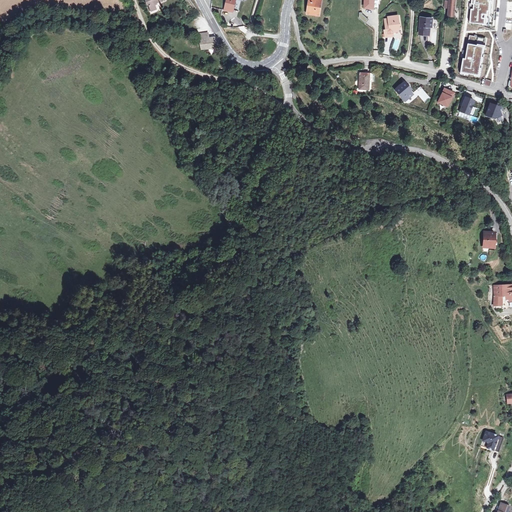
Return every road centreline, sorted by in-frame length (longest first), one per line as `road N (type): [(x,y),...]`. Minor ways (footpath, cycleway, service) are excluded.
road 1 (tertiary): [(511,224),(486,188),(442,160),(359,145),(294,115)]
road 2 (residential): [(502,93),(375,59),(314,60),(286,10)]
road 3 (track): [(294,115),(243,85),(171,61),(133,0)]
road 4 (track): [(142,23),(30,18),(0,49)]
